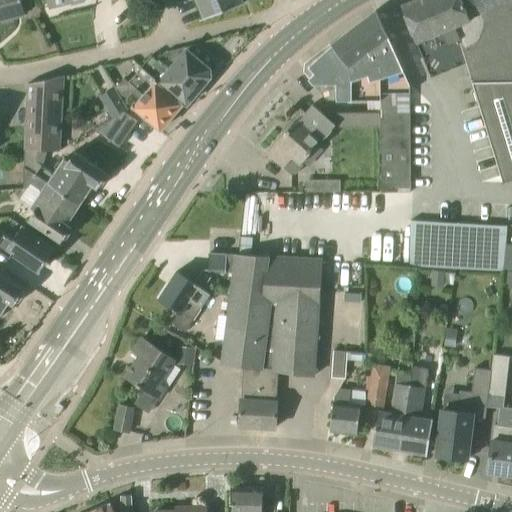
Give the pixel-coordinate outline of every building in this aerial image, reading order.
[(0,0),(0,20),(3,20),(4,22),(11,20),(11,18),(26,14),(22,0),(0,0)] [(198,0),(206,19),(244,3),(242,0),(198,0)] [(511,0),(415,0),(403,5),(417,42),(443,32),(449,45),(460,40),(504,183),(511,180),(511,0)] [(404,71),(379,15),(378,13),(377,11),(333,45),(349,66),(352,83),(409,83),(404,71)] [(349,66),(333,45),(315,62),(311,61),(306,65),(305,71),(311,79),(310,79),(327,101),(351,101),(352,83),(349,66)] [(141,69),(183,106),(184,104),(186,106),(211,77),(210,69),(185,48),(165,53),(158,61),(152,55),(142,67),(142,68),(141,69)] [(176,114),(183,106),(141,69),(129,82),(136,88),(128,98),(129,104),(159,129),(173,112),(176,114)] [(29,84),(28,84),(28,85),(29,85),(25,148),(38,149),(38,150),(60,151),(62,122),(64,77),(65,77),(64,76),(29,84)] [(381,192),(399,192),(411,192),(411,86),(409,83),(352,83),(351,101),(368,101),(379,100),(380,111),(380,113),(380,127),(381,192)] [(380,113),(334,113),(326,113),(324,114),(313,105),(306,113),(301,109),(289,123),(292,126),(268,154),(292,175),(296,175),(303,167),(298,163),(320,137),(323,139),(335,127),(380,127),(380,113)] [(121,114),(95,130),(111,142),(120,148),(127,137),(136,124),(138,121),(124,112),(121,114)] [(25,167),(80,204),(87,194),(93,184),(97,187),(98,185),(100,186),(104,186),(108,179),(107,175),(106,174),(107,173),(76,152),(70,161),(66,158),(54,175),(52,172),(37,162),(38,150),(38,149),(25,148),(25,167)] [(37,210),(25,228),(50,245),(55,236),(61,240),(62,239),(64,240),(68,239),(72,233),(71,228),(70,227),(71,226),(67,223),(71,217),(71,218),(80,204),(25,167),(25,183),(30,183),(40,190),(44,190),(32,207),(37,210)] [(341,180),(307,180),(307,192),(341,192),(341,180)] [(412,220),(410,265),(504,271),(504,270),(506,244),(508,227),(412,220)] [(50,245),(25,228),(23,227),(14,240),(0,230),(0,249),(11,257),(14,253),(40,271),(56,249),(50,245)] [(233,271),(235,255),(210,253),(209,270),(204,270),(195,283),(177,271),(160,298),(178,310),(170,322),(185,332),(202,306),(210,294),(202,289),(214,270),(233,273),(233,271)] [(266,427),(276,428),(277,402),(279,370),(316,374),(324,258),(235,253),(235,255),(233,271),(234,272),(223,362),(244,365),(242,399),(240,426),(259,427),(261,427),(261,426),(265,426),(265,428),(266,428),(266,427)] [(432,271),(431,287),(444,288),(445,272),(432,271)] [(503,272),(503,284),(509,284),(509,289),(511,288),(511,271),(504,271),(504,272),(503,272)] [(23,289),(0,274),(0,314),(10,302),(12,304),(13,302),(15,303),(19,303),(24,296),(23,292),(22,291),(23,289)] [(175,360),(148,342),(142,338),(133,351),(140,356),(127,376),(138,383),(137,385),(141,387),(142,386),(160,398),(166,388),(160,384),(175,360)] [(178,346),(176,363),(193,365),(195,348),(178,346)] [(346,378),(348,352),(334,351),(332,378),(346,378)] [(505,397),(509,357),(493,355),(491,371),(488,395),(505,397)] [(392,367),(373,364),(371,377),(367,376),(366,389),(368,390),(366,404),(385,407),(392,367)] [(429,369),(412,366),(411,366),(411,375),(410,385),(399,450),(426,454),(426,455),(428,455),(431,436),(434,419),(422,417),(427,387),(426,387),(429,369)] [(468,459),(470,440),(475,405),(486,407),(488,395),(491,371),(474,369),(472,393),(461,392),(458,413),(443,411),(437,456),(468,459)] [(411,375),(398,373),(391,412),(379,410),(373,445),(399,450),(410,385),(411,375)] [(358,434),(360,415),(361,404),(349,403),(350,391),(339,389),(335,396),(335,401),(334,401),(331,431),(358,434)] [(135,408),(121,405),(116,429),(130,432),(135,408)] [(511,426),(509,426),(495,424),(493,440),(488,472),(511,475),(511,426)] [(263,511),(263,507),(264,487),(234,487),(233,511),(263,511)] [(132,511),(132,495),(131,495),(122,496),(122,511),(132,511)] [(115,511),(111,503),(91,511),(115,511)]
